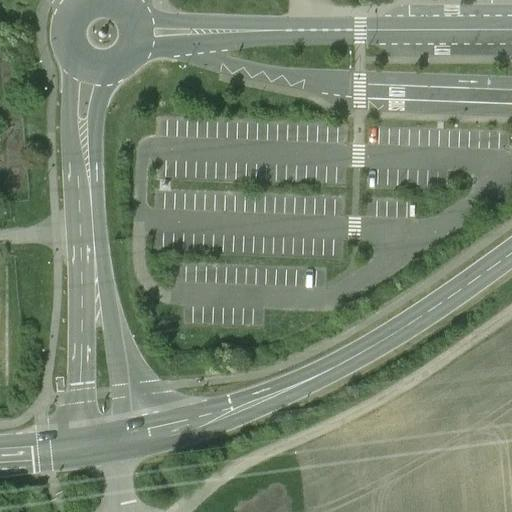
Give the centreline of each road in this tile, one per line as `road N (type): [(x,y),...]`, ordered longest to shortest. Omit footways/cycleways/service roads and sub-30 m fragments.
road 1 (secondary): [(0,455),(107,444),(214,421),(279,396),(356,356),(511,251)]
road 2 (track): [(511,311),(396,390),(228,469),(174,511)]
